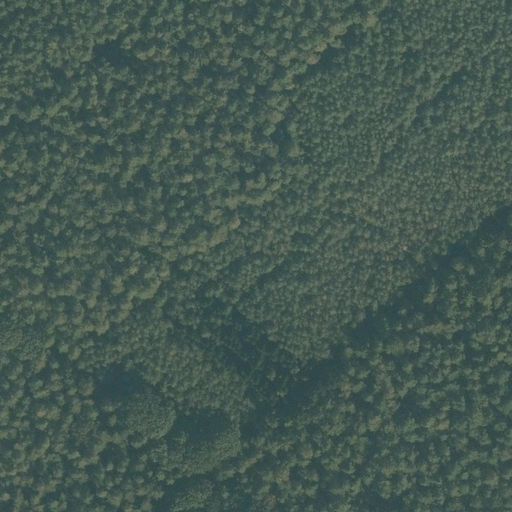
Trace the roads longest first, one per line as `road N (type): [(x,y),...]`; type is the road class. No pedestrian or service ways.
road 1 (track): [(205,459),(511,201)]
road 2 (track): [(0,293),(205,459)]
